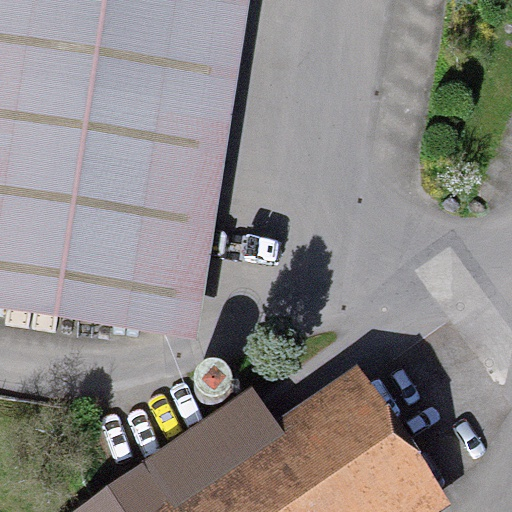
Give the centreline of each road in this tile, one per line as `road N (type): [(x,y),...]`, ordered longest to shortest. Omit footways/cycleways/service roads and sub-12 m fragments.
road 1 (unknown): [(413,224),(231,309),(0,324)]
road 2 (unknown): [(322,0),(413,224)]
